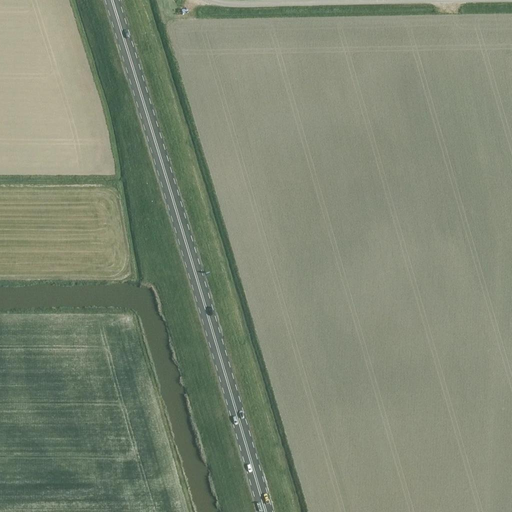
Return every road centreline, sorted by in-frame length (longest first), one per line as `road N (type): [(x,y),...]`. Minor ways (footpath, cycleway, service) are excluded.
road 1 (primary): [(111,0),(265,511)]
road 2 (unclassified): [(511,1),(209,0)]
